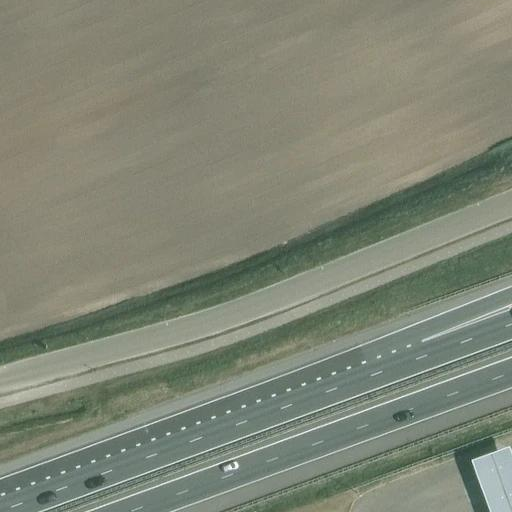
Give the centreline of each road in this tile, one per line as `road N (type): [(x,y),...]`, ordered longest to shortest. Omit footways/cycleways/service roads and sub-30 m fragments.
road 1 (unclassified): [(511,202),(258,304),(0,375)]
road 2 (motorway): [(427,354),(0,510)]
road 3 (motorway): [(129,511),(511,372)]
